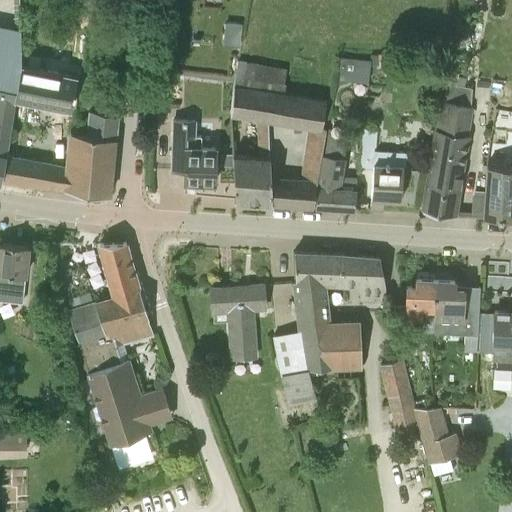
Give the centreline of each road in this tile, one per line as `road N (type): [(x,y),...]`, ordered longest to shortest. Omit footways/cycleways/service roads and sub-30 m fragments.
road 1 (residential): [(511,242),(130,218)]
road 2 (residential): [(234,511),(130,218)]
road 3 (residential): [(130,218),(139,0)]
road 4 (residential): [(0,201),(130,218)]
